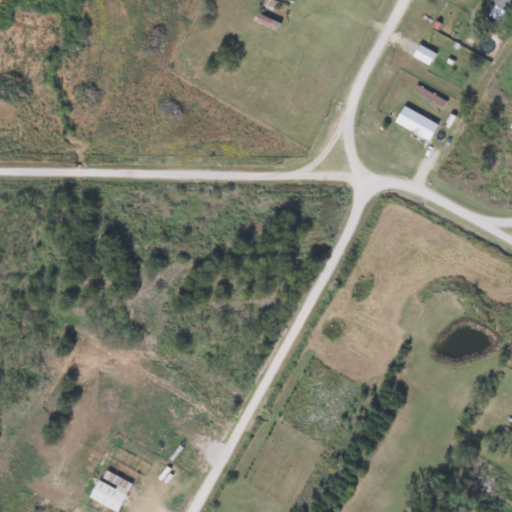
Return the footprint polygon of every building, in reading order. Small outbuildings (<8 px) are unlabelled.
[(274,3),(269,0),(264,0),(261,4),(269,10),(274,3)] [(511,0),(488,0),(511,19),(511,0)] [(279,24),(256,13),(253,20),(276,31),(279,24)] [(428,142),(437,125),(402,106),(393,122),(428,142)] [(118,511),(126,494),(95,480),(87,498),(118,511)]
